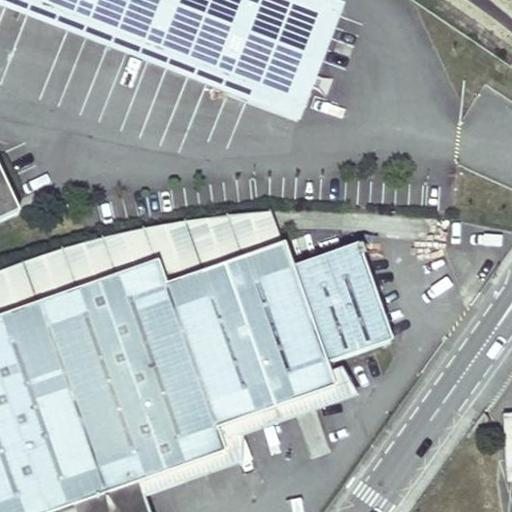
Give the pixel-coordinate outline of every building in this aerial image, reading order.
[(15,0),(102,33),(245,87),(302,109),(338,17),(294,0),(15,0)] [(0,180),(0,221),(16,214),(0,180)] [(163,288),(281,247),(269,215),(232,218),(197,222),(150,230),(117,237),(70,250),(24,265),(0,273),(0,320),(155,265),(163,288)] [(0,511),(58,511),(83,504),(86,511),(130,511),(123,490),(222,455),(213,432),(332,390),(324,367),(389,343),(355,247),(290,270),(281,247),(163,288),(155,265),(0,320),(0,511)] [(140,507),(190,489),(187,479),(136,497),(140,507)]
